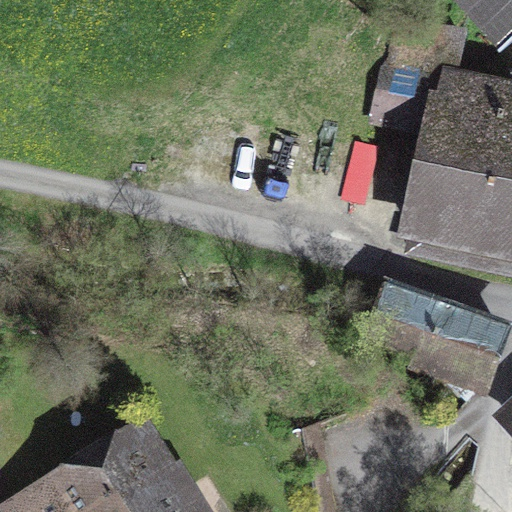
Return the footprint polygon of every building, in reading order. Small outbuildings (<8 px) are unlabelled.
[(511,0),(455,0),(503,51),(511,42),(511,0)] [(377,122),(416,131),(422,103),(465,112),(441,215),(420,210),(410,253),(511,275),(511,92),(453,79),(462,39),(398,26),(377,122)] [(499,329),(400,293),(382,343),(417,355),(414,362),(427,366),(425,373),(443,379),(468,402),(477,392),(499,329)] [(318,511),(303,431),(225,446),(237,511),(318,511)] [(181,511),(139,441),(20,511),(181,511)]
